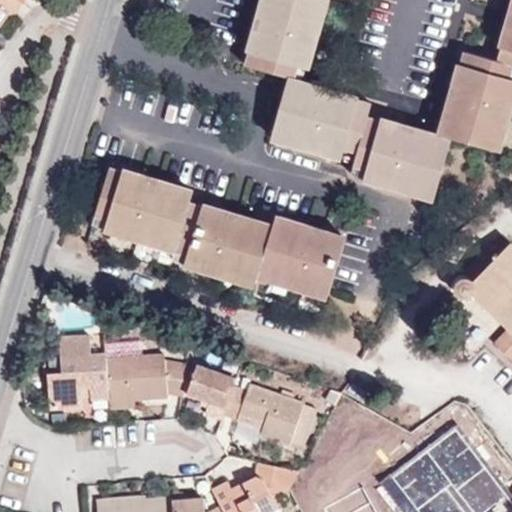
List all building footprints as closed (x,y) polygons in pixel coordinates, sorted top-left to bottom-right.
[(0,0),(0,24),(9,13),(12,16),(22,2),(18,0),(0,0)] [(254,29),(247,52),(307,68),(325,0),(262,0),(257,17),(260,17),(270,20),(267,32),(257,29),(254,29)] [(511,12),(511,14),(511,27),(508,26),(498,60),(464,50),(453,90),(457,91),(467,93),(464,105),(453,103),(451,102),(441,138),(416,130),(414,134),(412,143),(400,140),(402,130),(402,126),(367,116),(371,103),(336,92),(335,96),(332,106),(320,103),(323,92),(324,89),(303,84),(304,81),(289,77),(271,137),(356,159),(351,173),(435,197),(451,137),(496,150),(511,95),(511,12)] [(260,17),(257,29),(267,32),(270,20),(260,17)] [(244,64),(289,77),(304,81),(307,68),(247,52),(244,64)] [(467,93),(457,91),(453,103),(464,105),(467,93)] [(332,106),(335,96),(323,92),(320,103),(332,106)] [(412,143),(414,134),(402,130),(400,140),(412,143)] [(142,191),(145,180),(146,177),(109,166),(91,228),(174,252),(172,260),(255,284),(259,274),(328,296),(346,239),(323,231),(322,234),(319,244),(307,241),(310,230),(311,228),(276,217),(273,225),(238,214),(237,217),(233,228),(221,224),(224,213),(226,211),(191,200),(193,192),(157,180),(157,184),(154,194),(142,191)] [(157,184),(145,180),(142,191),(154,194),(157,184)] [(237,217),(224,213),(221,224),(233,228),(237,217)] [(319,244),(322,234),(310,230),(307,241),(319,244)] [(475,294),(504,323),(508,317),(479,287),(511,254),(511,255),(511,245),(511,244),(474,282),(467,278),(458,280),(453,289),(456,296),(463,299),(470,298),(475,294)] [(508,317),(504,323),(502,325),(505,330),(508,328),(511,331),(511,255),(511,254),(479,287),(508,317)] [(505,330),(502,325),(485,343),(511,369),(511,331),(508,328),(505,330)] [(106,359),(106,353),(91,354),(90,335),(58,337),(61,373),(47,374),(50,410),(82,408),(81,398),(80,388),(91,388),(91,398),(91,400),(109,399),(106,359)] [(182,397),(182,393),(186,369),(187,364),(164,360),(164,354),(106,359),(109,399),(109,402),(135,400),(167,398),(168,393),(182,397)] [(204,413),(221,420),(223,415),(233,387),(236,379),(197,364),(195,372),(186,369),(182,393),(207,402),(204,413)] [(233,387),(223,415),(237,420),(239,414),(264,423),(262,429),(260,435),(290,445),(304,404),(249,385),(247,392),(233,387)] [(80,388),(81,398),(91,398),(91,388),(80,388)] [(109,402),(110,409),(134,408),(135,400),(109,402)] [(237,420),(262,429),(264,423),(239,414),(237,420)] [(511,511),(511,493),(468,437),(369,511),(511,511)] [(227,481),(212,490),(220,505),(223,511),(268,511),(278,508),(262,478),(256,476),(243,483),(245,487),(233,493),(232,490),(227,481)] [(243,483),(232,490),(233,493),(245,487),(243,483)] [(184,491),(171,492),(172,496),(172,501),(184,499),(184,491)] [(172,511),(172,501),(172,496),(144,499),(143,496),(97,500),(97,511),(172,511)] [(204,511),(203,497),(184,499),(172,501),(172,511),(223,511),(220,505),(208,511),(204,511)]
